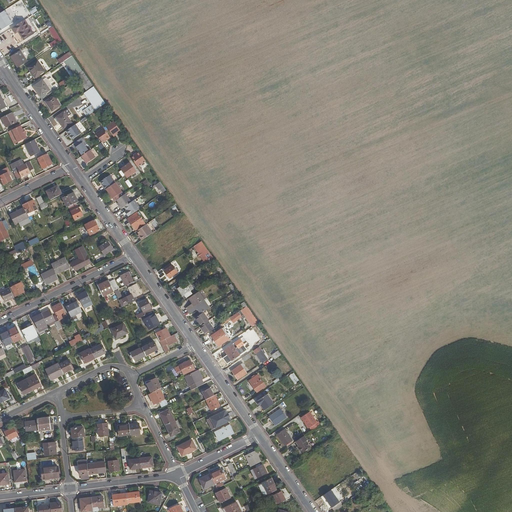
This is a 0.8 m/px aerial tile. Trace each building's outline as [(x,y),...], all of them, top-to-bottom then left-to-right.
[(0,14),(0,28),(2,31),(7,28),(6,27),(9,25),(1,13),(0,14)] [(10,30),(19,44),(24,41),(34,34),(37,33),(28,18),(25,20),(12,28),(10,30)] [(60,37),(50,44),(53,48),(62,41),(60,37)] [(11,57),(17,68),(27,61),(20,51),(11,57)] [(70,53),(62,58),(65,61),(72,56),(70,53)] [(29,68),(35,78),(44,72),(38,62),(29,68)] [(77,76),(84,86),(87,84),(90,89),(94,87),(83,71),(77,76)] [(33,87),(40,97),(45,94),(47,97),(54,91),(45,79),(33,87)] [(85,93),(93,105),(84,111),(87,117),(106,104),(94,87),(90,89),(85,93)] [(54,96),(45,102),(52,112),(61,106),(54,96)] [(56,118),(64,129),(72,123),(65,112),(56,118)] [(13,114),(2,119),(6,128),(17,123),(13,114)] [(114,122),(107,127),(114,137),(117,134),(117,133),(121,131),(114,122)] [(66,131),(72,140),(82,134),(75,125),(66,131)] [(24,131),(21,126),(12,130),(19,143),(28,138),(25,133),(24,131)] [(104,128),(96,134),(103,143),(110,138),(104,128)] [(76,147),(83,156),(89,151),(83,143),(84,142),(81,138),(75,143),(78,146),(76,147)] [(40,153),(34,140),(25,145),(31,157),(40,153)] [(83,156),(81,157),(87,164),(96,158),(91,150),(89,151),(83,156)] [(139,152),(136,155),(136,156),(132,159),(138,168),(146,162),(139,152)] [(47,155),(38,159),(42,169),(52,164),(47,155)] [(10,166),(12,170),(17,168),(23,165),(20,161),(10,166)] [(121,169),(127,178),(137,172),(130,163),(121,169)] [(22,178),(31,173),(26,164),(23,165),(17,168),(22,178)] [(0,177),(4,185),(12,181),(7,171),(0,174),(0,177)] [(110,175),(102,181),(109,187),(116,183),(110,175)] [(109,187),(102,181),(100,182),(105,190),(106,189),(109,187)] [(157,185),(162,194),(167,191),(162,182),(157,185)] [(116,183),(109,187),(119,195),(122,192),(116,183)] [(50,200),(62,195),(58,186),(46,192),(50,200)] [(119,195),(109,187),(106,189),(108,193),(110,195),(108,195),(111,200),(119,195)] [(76,204),(79,203),(75,194),(64,199),(68,208),(69,208),(76,204)] [(126,194),(121,197),(130,203),(131,202),(126,194)] [(41,197),(36,199),(39,206),(40,205),(44,203),(41,197)] [(130,203),(121,197),(117,200),(119,203),(120,205),(119,206),(121,209),(124,207),(130,203)] [(29,202),(23,205),(25,210),(29,209),(31,212),(34,210),(32,207),(36,205),(33,200),(32,199),(28,201),(29,202)] [(131,202),(130,203),(135,208),(138,210),(140,209),(134,200),(131,202)] [(135,208),(130,203),(124,207),(127,210),(125,212),(128,217),(138,210),(135,208)] [(76,204),(69,208),(75,220),(82,216),(76,204)] [(10,215),(11,218),(14,225),(28,218),(23,208),(10,215)] [(144,224),(136,213),(127,219),(135,230),(144,224)] [(84,225),(88,232),(93,229),(95,232),(100,230),(95,220),(84,225)] [(0,222),(0,241),(9,237),(6,230),(9,229),(8,227),(10,226),(8,222),(7,223),(6,221),(2,222),(0,222)] [(139,237),(142,240),(153,233),(146,224),(137,231),(140,236),(139,237)] [(37,237),(28,241),(30,246),(40,242),(37,237)] [(99,247),(105,255),(113,250),(107,241),(99,247)] [(213,257),(202,241),(194,246),(205,262),(213,257)] [(23,242),(14,246),(17,252),(26,248),(23,242)] [(75,271),(90,263),(82,247),(75,250),(79,260),(71,264),(75,271)] [(65,258),(51,265),(54,269),(56,275),(70,268),(65,258)] [(37,273),(31,261),(22,265),(27,278),(37,273)] [(178,272),(171,263),(163,269),(170,278),(178,272)] [(41,275),(46,285),(58,279),(56,275),(54,269),(41,275)] [(120,276),(125,287),(133,283),(128,272),(120,276)] [(189,281),(185,283),(190,291),(194,288),(189,281)] [(98,287),(103,297),(114,292),(109,282),(98,287)] [(11,287),(15,296),(24,292),(21,287),(23,287),(21,283),(11,287)] [(190,291),(185,283),(177,289),(184,299),(191,295),(189,292),(190,291)] [(118,301),(122,308),(135,302),(133,299),(136,297),(141,294),(136,284),(128,288),(131,295),(118,301)] [(14,297),(9,287),(0,291),(0,292),(5,302),(14,297)] [(84,309),(93,305),(86,292),(78,296),(84,309)] [(210,308),(198,292),(190,298),(193,303),(185,308),(190,314),(197,309),(201,314),(203,313),(210,308)] [(95,302),(100,312),(104,311),(102,307),(104,306),(101,299),(99,300),(97,296),(93,297),(95,300),(93,301),(94,303),(95,302)] [(136,316),(138,319),(153,312),(147,299),(139,303),(143,312),(136,316)] [(65,306),(71,317),(82,312),(77,302),(74,303),(71,305),(70,304),(65,306)] [(61,304),(52,308),(59,321),(67,317),(61,304)] [(246,306),(240,311),(252,327),(258,322),(246,306)] [(50,310),(41,314),(47,325),(55,321),(50,310)] [(201,314),(195,318),(201,326),(200,327),(206,335),(218,327),(212,318),(209,320),(203,313),(201,314)] [(239,316),(237,313),(223,323),(225,326),(239,316)] [(47,325),(41,314),(33,318),(38,328),(43,326),(45,329),(48,328),(47,325)] [(149,330),(160,324),(155,314),(144,320),(149,330)] [(129,323),(135,335),(139,333),(133,321),(129,323)] [(111,330),(116,339),(128,333),(123,324),(111,330)] [(13,342),(14,343),(22,339),(16,327),(8,331),(13,342)] [(154,331),(159,342),(171,336),(167,328),(162,330),(160,327),(154,331)] [(26,330),(22,331),(28,343),(39,337),(34,328),(27,332),(26,330)] [(218,347),(229,339),(222,329),(211,336),(218,347)] [(13,342),(8,331),(0,335),(0,336),(5,346),(13,342)] [(159,342),(165,353),(169,351),(166,345),(167,344),(167,345),(177,340),(174,334),(171,336),(159,342)] [(69,342),(71,346),(82,341),(80,335),(75,338),(76,339),(69,342)] [(142,348),(145,355),(157,349),(154,342),(142,348)] [(90,350),(94,358),(105,353),(101,345),(90,350)] [(232,345),(224,350),(231,361),(239,355),(232,345)] [(22,348),(30,364),(34,362),(32,358),(33,357),(27,346),(22,348)] [(267,360),(258,347),(253,351),(262,363),(267,360)] [(134,361),(146,356),(145,355),(142,348),(130,353),(134,361)] [(84,364),(94,358),(90,350),(90,349),(80,354),(84,364)] [(59,365),(63,374),(73,369),(69,360),(59,365)] [(183,374),(194,369),(190,361),(179,366),(183,374)] [(25,364),(14,370),(16,374),(27,368),(25,364)] [(51,380),(63,374),(59,365),(58,364),(46,370),(51,380)] [(232,371),(237,379),(246,373),(241,365),(232,371)] [(198,370),(184,378),(189,387),(203,380),(198,370)] [(27,379),(32,390),(41,386),(35,375),(27,379)] [(249,381),(256,392),(265,386),(257,376),(249,381)] [(264,378),(267,387),(274,385),(271,376),(264,378)] [(23,395),(32,390),(27,379),(18,384),(23,395)] [(151,394),(159,390),(160,389),(156,379),(146,383),(151,394)] [(203,392),(206,400),(214,396),(210,388),(203,392)] [(0,402),(9,398),(5,390),(0,392),(0,402)] [(151,394),(150,394),(154,404),(164,399),(159,390),(151,394)] [(266,394),(256,402),(258,406),(260,404),(264,410),(273,404),(266,394)] [(206,400),(211,411),(220,406),(215,395),(214,396),(206,400)] [(284,407),(282,403),(267,414),(274,425),(287,416),(282,409),(284,407)] [(159,414),(165,425),(174,421),(169,410),(159,414)] [(210,419),(215,429),(232,420),(227,410),(210,419)] [(312,426),(309,413),(302,417),(304,421),(303,422),(308,429),(309,428),(311,431),(313,430),(312,426)] [(39,434),(39,442),(44,441),(43,434),(39,431),(51,430),(49,418),(37,419),(37,421),(39,434)] [(34,435),(39,434),(37,421),(24,423),(25,431),(34,430),(34,435)] [(174,421),(165,425),(171,437),(180,433),(174,421)] [(108,435),(107,423),(97,424),(99,436),(108,435)] [(138,423),(129,425),(130,434),(130,435),(140,434),(138,423)] [(130,434),(129,425),(118,426),(119,436),(130,434)] [(219,441),(232,435),(228,426),(214,433),(219,441)] [(71,429),(72,439),(82,437),(84,437),(83,427),(71,429)] [(8,440),(18,436),(14,428),(5,432),(8,440)] [(284,430),(277,435),(286,448),(293,443),(284,430)] [(307,440),(304,436),(302,438),(295,442),(298,446),(297,447),(301,453),(310,447),(306,441),(307,440)] [(82,437),(72,439),(74,450),(75,450),(75,452),(83,451),(82,437)] [(182,456),(196,449),(191,440),(177,448),(181,456),(182,456)] [(44,455),(56,454),(54,443),(43,444),(44,455)] [(251,467),(260,463),(255,452),(245,456),(251,467)] [(139,459),(141,468),(153,466),(152,457),(139,458),(139,459)] [(130,469),(141,468),(139,459),(129,460),(130,469)] [(80,475),(88,474),(87,464),(86,460),(78,461),(80,475)] [(108,462),(109,472),(119,471),(118,461),(108,462)] [(87,464),(88,474),(97,473),(96,463),(87,464)] [(253,469),(258,478),(267,474),(263,465),(253,469)] [(41,469),(42,479),(59,477),(57,467),(41,469)] [(14,471),(15,482),(26,481),(25,469),(14,471)] [(220,469),(210,475),(214,484),(225,479),(220,469)] [(0,474),(0,485),(9,484),(8,474),(0,474)] [(214,484),(210,475),(199,480),(204,489),(214,484)] [(263,483),(268,495),(277,491),(271,479),(263,483)] [(215,484),(217,489),(224,486),(222,481),(215,484)] [(220,503),(231,498),(226,489),(215,494),(220,503)] [(331,490),(335,506),(340,502),(332,489),(331,490)] [(335,506),(331,490),(323,496),(332,508),(335,506)] [(139,492),(126,494),(127,503),(140,502),(139,492)] [(159,505),(161,494),(150,492),(147,503),(159,505)] [(277,504),(286,500),(281,492),(273,496),(277,504)] [(114,506),(127,505),(127,503),(126,494),(112,496),(114,506)] [(91,498),(92,511),(93,511),(101,511),(100,508),(103,508),(102,497),(91,498)] [(81,511),(92,511),(91,498),(80,499),(81,511)] [(61,511),(61,503),(50,504),(50,505),(50,511),(61,511)] [(240,511),(236,503),(223,509),(224,511),(240,511)]
